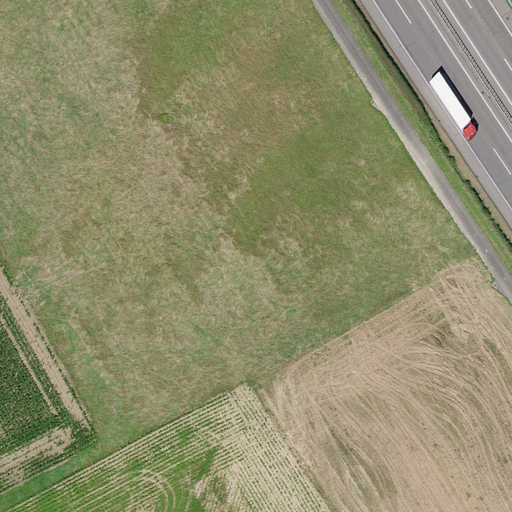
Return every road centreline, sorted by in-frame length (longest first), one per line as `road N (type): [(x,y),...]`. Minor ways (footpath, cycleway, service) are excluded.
road 1 (track): [(314,0),(511,289)]
road 2 (motorway): [(396,0),(511,176)]
